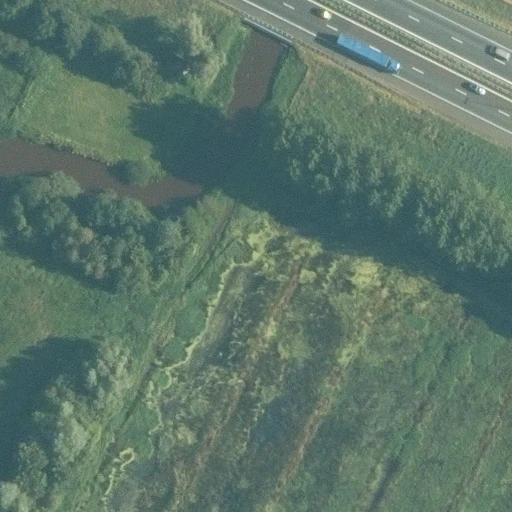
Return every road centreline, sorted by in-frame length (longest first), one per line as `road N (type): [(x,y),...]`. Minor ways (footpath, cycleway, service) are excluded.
road 1 (motorway): [(278,0),(511,121)]
road 2 (motorway): [(511,64),(378,0)]
